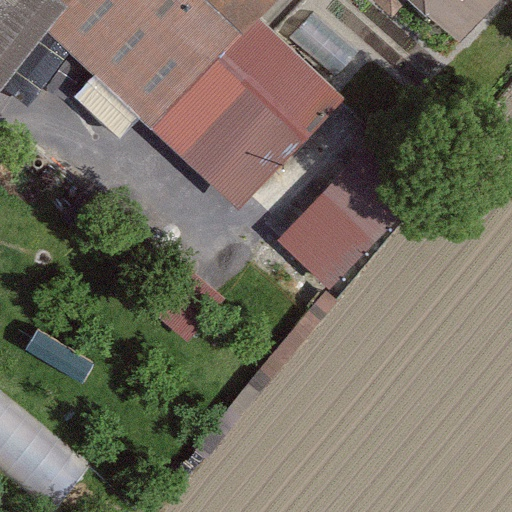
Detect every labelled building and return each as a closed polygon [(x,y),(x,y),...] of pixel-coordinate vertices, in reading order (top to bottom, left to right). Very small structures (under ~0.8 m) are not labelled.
[(0,0),(0,71),(52,6),(57,0),(0,0)] [(260,0),(57,0),(52,6),(252,182),(329,96),(243,20),(260,0)] [(503,0),(416,0),(465,43),(503,0)] [(381,143),(293,244),(332,278),(421,176),(381,143)] [(0,387),(0,450),(57,495),(88,455),(0,387)]
